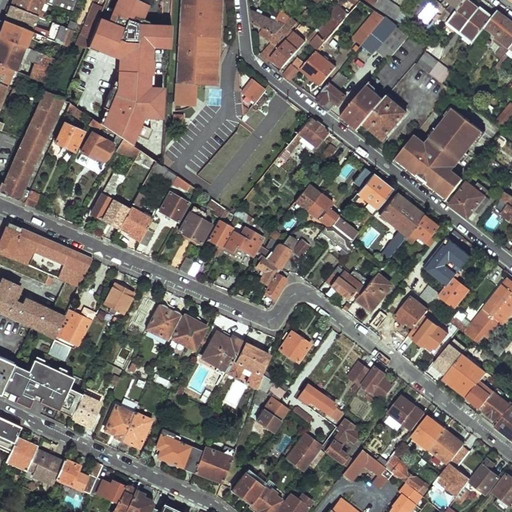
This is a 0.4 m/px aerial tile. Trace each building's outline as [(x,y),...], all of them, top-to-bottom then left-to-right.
[(38,0),(13,0),(11,5),(38,16),(49,21),(50,18),(47,16),(48,13),(40,11),(43,2),(38,0)] [(67,0),(63,11),(72,15),(78,0),(67,0)] [(75,45),(84,49),(86,45),(99,15),(105,0),(93,0),(99,3),(98,5),(93,3),(75,45)] [(109,109),(102,124),(116,132),(122,136),(127,139),(133,131),(137,133),(151,139),(156,128),(150,126),(144,123),(147,116),(154,116),(161,116),(163,86),(151,85),(147,85),(147,73),(152,73),(153,57),(149,56),(149,44),(154,44),(170,45),(171,24),(141,22),(141,16),(144,11),(143,10),(146,2),(141,0),(116,0),(112,11),(116,13),(112,22),(108,20),(99,15),(86,45),(97,50),(97,49),(118,57),(116,74),(103,106),(105,108),(109,109)] [(180,0),(175,82),(173,108),(180,107),(186,104),(190,100),(192,93),(193,85),(195,85),(217,86),(222,3),(218,3),(218,0),(180,0)] [(342,0),(354,9),(360,1),(358,0),(342,0)] [(405,11),(388,0),(380,0),(374,6),(395,21),(405,11)] [(438,0),(433,6),(437,10),(445,0),(438,0)] [(446,0),(452,4),(439,19),(444,24),(447,21),(465,0),(446,0)] [(467,0),(465,0),(447,21),(458,30),(476,7),(467,0)] [(143,10),(144,11),(148,12),(151,4),(146,2),(143,10)] [(8,13),(5,20),(32,32),(38,16),(11,5),(8,13)] [(333,19),(319,36),(317,34),(309,43),(317,50),(351,10),(347,7),(342,13),(336,9),(330,16),(333,19)] [(250,9),(252,24),(264,28),(277,33),(284,25),(250,9)] [(511,45),(511,21),(498,10),(492,19),(486,27),(498,36),(496,38),(504,44),(496,54),(502,59),(510,48),(511,45)] [(385,17),(376,11),(363,27),(371,34),(385,17)] [(481,11),(464,33),(474,42),(476,39),(486,27),(492,19),(481,11)] [(38,16),(32,32),(46,38),(53,22),(49,21),(38,16)] [(371,34),(361,45),(372,55),(376,51),(397,27),(398,26),(386,16),(385,17),(371,34)] [(261,34),(274,43),(260,58),(266,63),(270,59),(289,37),(286,34),(292,27),(291,26),(293,22),(290,18),(284,25),(277,33),(264,28),(261,34)] [(2,29),(0,34),(0,35),(25,48),(29,38),(42,43),(43,40),(45,41),(46,38),(32,32),(5,20),(2,29)] [(53,22),(46,38),(61,44),(67,28),(53,22)] [(353,38),(361,45),(371,34),(363,27),(353,38)] [(397,27),(376,51),(387,60),(408,37),(397,27)] [(67,28),(61,44),(66,46),(72,30),(67,28)] [(273,62),(281,69),(304,42),(293,32),(289,37),(270,59),(273,62)] [(0,63),(13,69),(16,70),(25,48),(0,35),(0,63)] [(25,48),(21,58),(27,61),(31,51),(25,48)] [(511,49),(510,48),(495,68),(500,71),(506,64),(505,63),(510,56),(511,53),(511,49)] [(37,50),(36,53),(53,61),(55,58),(37,50)] [(31,51),(27,61),(34,65),(49,72),(53,61),(36,53),(31,51)] [(303,65),(300,69),(320,86),(335,68),(315,51),(303,65)] [(452,71),(426,52),(416,65),(442,84),(452,71)] [(295,60),(282,75),(290,81),(300,69),(303,65),(295,60)] [(0,81),(8,85),(13,69),(0,63),(0,81)] [(34,65),(30,76),(45,82),(49,72),(34,65)] [(254,78),(240,67),(242,84),(242,89),(244,90),(257,101),(267,89),(254,78)] [(340,87),(348,80),(340,72),(333,80),(340,87)] [(328,84),(314,100),(328,111),(334,103),(338,105),(345,96),(328,84)] [(354,127),(358,130),(363,124),(385,98),(381,95),(368,84),(341,116),(354,127)] [(195,85),(193,85),(192,93),(190,100),(186,104),(180,107),(173,108),(173,109),(194,110),(195,85)] [(45,90),(0,190),(0,192),(18,201),(23,188),(63,98),(45,90)] [(385,98),(363,124),(383,140),(405,113),(386,96),(385,98)] [(252,106),(243,99),(245,114),(252,106)] [(83,112),(70,102),(68,107),(79,116),(83,112)] [(511,120),(511,102),(511,103),(497,120),(506,128),(511,120)] [(109,109),(105,108),(99,122),(102,124),(109,109)] [(408,143),(396,158),(448,199),(463,180),(451,171),(482,132),(453,110),(426,145),(420,153),(408,143)] [(173,114),(172,123),(182,124),(183,114),(173,114)] [(147,116),(144,123),(150,126),(154,116),(147,116)] [(310,117),(286,148),(290,151),(303,136),(315,146),(328,130),(310,117)] [(63,123),(54,143),(73,151),(82,132),(63,123)] [(133,131),(127,139),(132,143),(137,133),(133,131)] [(116,132),(111,140),(117,144),(122,136),(116,132)] [(89,133),(80,152),(91,158),(93,155),(103,160),(110,145),(89,133)] [(420,153),(426,145),(414,135),(408,143),(420,153)] [(117,144),(117,145),(128,152),(125,157),(132,161),(139,148),(132,143),(127,139),(122,136),(117,144)] [(329,145),(322,153),(328,158),(335,149),(329,145)] [(479,163),(473,170),(479,175),(485,167),(479,163)] [(114,170),(90,213),(101,219),(111,200),(124,176),(114,170)] [(365,171),(357,181),(362,186),(370,175),(365,171)] [(362,186),(356,193),(376,210),(390,191),(370,175),(362,186)] [(174,186),(186,191),(189,184),(177,178),(174,186)] [(466,182),(449,205),(467,218),(473,211),(477,214),(489,200),(466,182)] [(308,183),(294,201),(299,205),(306,211),(321,193),(308,183)] [(23,188),(18,201),(24,203),(30,191),(23,188)] [(510,204),(503,214),(511,221),(511,194),(506,190),(500,198),(510,204)] [(30,191),(24,203),(33,207),(38,195),(30,191)] [(168,191),(157,210),(176,220),(186,201),(168,191)] [(311,215),(303,226),(314,225),(315,225),(320,219),(327,210),(333,203),(321,193),(306,211),(311,215)] [(356,193),(351,200),(371,216),(376,210),(356,193)] [(393,238),(375,262),(381,266),(385,260),(396,246),(403,237),(409,230),(421,213),(395,193),(379,214),(388,221),(387,223),(392,227),(394,226),(399,229),(392,237),(393,238)] [(489,200),(477,214),(483,218),(500,198),(494,194),(489,200)] [(213,199),(210,203),(223,211),(225,207),(213,199)] [(111,200),(101,219),(117,228),(128,209),(111,200)] [(128,209),(117,228),(139,241),(145,229),(150,219),(129,207),(128,209)] [(223,211),(220,216),(224,217),(229,209),(225,207),(223,211)] [(190,210),(179,229),(201,242),(212,224),(190,210)] [(327,210),(320,219),(325,224),(322,227),(323,227),(324,227),(328,228),(337,217),(327,210)] [(436,225),(421,213),(409,230),(403,237),(410,242),(416,235),(423,241),(429,246),(435,239),(437,236),(431,232),(436,225)] [(218,219),(208,237),(218,243),(214,252),(218,254),(240,216),(236,214),(229,226),(218,219)] [(324,227),(321,231),(342,248),(339,251),(345,257),(355,245),(351,242),(357,233),(337,217),(328,228),(324,227)] [(9,222),(0,243),(0,252),(10,256),(56,276),(67,281),(79,286),(93,258),(9,222)] [(245,225),(234,243),(253,254),(264,236),(245,225)] [(454,228),(452,231),(460,237),(462,234),(454,228)] [(145,229),(139,241),(146,245),(153,233),(145,229)] [(276,243),(267,256),(280,266),(296,240),(288,236),(280,245),(276,242),(276,243)] [(448,236),(425,265),(449,284),(454,277),(457,273),(446,263),(451,257),(462,266),(471,255),(448,236)] [(272,239),(262,253),(264,254),(267,256),(276,243),(277,242),(272,239)] [(302,239),(293,251),(300,257),(309,245),(302,239)] [(264,254),(256,266),(264,272),(259,278),(268,285),(280,266),(267,256),(264,254)] [(188,255),(180,268),(188,272),(195,259),(188,255)] [(10,256),(8,261),(52,279),(55,279),(56,276),(10,256)] [(195,259),(188,272),(194,275),(201,261),(195,259)] [(339,265),(327,279),(331,283),(330,285),(348,298),(356,289),(343,279),(347,272),(339,265)] [(268,285),(264,292),(274,297),(289,272),(280,266),(268,285)] [(376,271),(356,298),(371,309),(391,283),(376,271)] [(419,291),(427,286),(421,277),(413,283),(419,291)] [(433,304),(432,305),(433,305),(437,308),(444,299),(455,307),(470,289),(454,277),(449,284),(442,292),(433,304)] [(455,317),(452,320),(475,338),(511,292),(511,279),(509,277),(468,328),(455,317)] [(0,310),(35,326),(34,328),(54,338),(79,286),(67,281),(53,311),(17,295),(21,287),(2,278),(0,282),(0,310)] [(116,283),(106,302),(124,312),(134,293),(116,283)] [(422,295),(433,304),(442,292),(431,284),(422,295)] [(511,292),(475,338),(478,341),(484,334),(488,336),(501,320),(503,322),(511,311),(511,292)] [(414,296),(397,317),(403,322),(405,320),(415,328),(426,314),(430,309),(414,296)] [(137,319),(148,325),(160,303),(149,297),(137,319)] [(348,301),(343,308),(346,310),(351,304),(348,301)] [(148,325),(147,327),(169,339),(182,314),(160,303),(148,325)] [(92,319),(95,312),(84,308),(81,314),(92,319)] [(380,310),(370,323),(378,328),(387,316),(380,310)] [(72,312),(60,335),(78,345),(91,320),(72,312)] [(185,314),(173,336),(194,347),(206,325),(185,314)] [(415,328),(410,335),(434,353),(450,333),(426,314),(415,328)] [(115,317),(111,324),(116,327),(120,319),(115,317)] [(287,338),(281,346),(298,360),(312,342),(294,329),(290,334),(287,332),(284,336),(287,338)] [(216,330),(201,355),(228,369),(235,357),(244,340),(233,334),(231,337),(216,330)] [(498,339),(490,350),(499,357),(507,347),(498,339)] [(72,348),(55,340),(48,355),(65,362),(72,348)] [(235,357),(228,369),(239,375),(245,364),(249,367),(258,347),(247,342),(238,359),(235,357)] [(254,369),(248,380),(259,386),(260,385),(265,372),(264,372),(262,371),(270,353),(258,347),(249,367),(254,369)] [(495,357),(485,349),(480,355),(491,363),(495,357)] [(470,393),(487,372),(464,353),(446,375),(470,393)] [(76,379),(67,375),(69,371),(59,367),(57,371),(44,365),(45,361),(35,356),(29,371),(15,365),(4,391),(18,398),(16,403),(31,409),(37,396),(43,399),(41,403),(73,418),(83,395),(71,390),(76,379)] [(0,395),(1,396),(4,391),(15,365),(0,358),(0,395)] [(360,361),(350,375),(359,382),(355,387),(357,389),(371,370),(360,361)] [(378,366),(358,392),(360,393),(363,388),(368,392),(367,394),(374,399),(378,394),(382,398),(394,382),(384,374),(386,372),(378,366)] [(260,385),(259,386),(270,392),(277,380),(265,372),(260,385)] [(117,382),(120,376),(114,373),(111,379),(117,382)] [(470,393),(446,375),(444,378),(468,396),(470,393)] [(485,375),(481,380),(486,384),(490,379),(485,375)] [(277,380),(270,392),(273,395),(279,400),(287,389),(277,380)] [(470,393),(468,396),(479,405),(492,389),(486,384),(481,380),(470,393)] [(308,382),(297,396),(307,404),(310,399),(336,418),(340,412),(333,406),(336,403),(308,382)] [(85,395),(101,403),(105,394),(89,387),(87,391),(85,395)] [(73,418),(72,419),(91,428),(102,403),(101,403),(85,395),(87,391),(85,390),(83,395),(73,418)] [(494,390),(481,406),(500,421),(511,405),(511,401),(510,400),(509,402),(494,390)] [(401,393),(394,402),(388,410),(398,417),(399,415),(404,419),(402,421),(412,428),(425,412),(416,404),(414,406),(409,403),(411,401),(401,393)] [(269,403),(258,418),(274,429),(289,408),(288,407),(279,400),(273,395),(268,401),(269,403)] [(117,404),(105,428),(116,433),(115,436),(122,439),(137,405),(138,402),(134,400),(130,410),(117,404)] [(137,405),(122,439),(140,447),(152,419),(138,412),(140,407),(137,405)] [(511,405),(500,421),(496,425),(508,435),(510,433),(511,434),(511,405)] [(0,444),(11,450),(18,436),(22,427),(0,416),(0,444)] [(344,416),(337,427),(340,429),(346,434),(354,440),(359,433),(353,428),(351,421),(344,416)] [(428,417),(414,434),(430,447),(444,429),(446,427),(440,423),(436,424),(428,417)] [(164,429),(159,443),(164,445),(159,457),(196,471),(202,451),(180,442),(181,436),(164,429)] [(328,439),(323,445),(342,460),(348,452),(338,445),(346,434),(340,429),(337,432),(336,430),(331,436),(333,438),(331,441),(328,439)] [(444,429),(430,447),(449,463),(451,461),(464,445),(465,443),(456,436),(454,438),(444,429)] [(303,433),(287,455),(305,468),(310,462),(320,447),(321,446),(316,442),(313,439),(303,433)] [(11,450),(6,461),(28,470),(37,449),(38,446),(25,440),(26,439),(18,436),(11,450)] [(320,437),(316,442),(321,446),(325,440),(320,437)] [(464,445),(451,461),(458,467),(471,451),(464,445)] [(202,451),(196,471),(207,475),(206,477),(223,483),(233,456),(204,446),(202,451)] [(320,447),(310,462),(313,464),(324,450),(320,447)] [(346,467),(343,471),(352,478),(363,463),(370,469),(371,468),(378,473),(372,481),(379,486),(386,476),(387,477),(392,471),(383,464),(375,458),(361,447),(354,457),(348,465),(346,467)] [(28,470),(26,475),(33,478),(34,475),(43,479),(54,484),(57,477),(62,464),(52,459),(53,456),(37,449),(28,470)] [(348,452),(342,460),(348,465),(354,457),(348,452)] [(386,460),(383,464),(392,471),(405,481),(416,490),(423,480),(415,474),(413,476),(404,468),(405,467),(397,460),(399,459),(392,453),(386,460)] [(379,454),(375,458),(383,464),(386,460),(379,454)] [(53,456),(52,459),(62,464),(64,461),(53,456)] [(489,457),(471,481),(486,493),(499,476),(490,468),(495,462),(489,457)] [(62,464),(57,477),(91,493),(98,477),(104,464),(95,461),(90,472),(93,473),(90,479),(85,477),(86,476),(80,473),(79,475),(77,473),(80,465),(65,458),(64,461),(62,464)] [(249,468),(233,489),(251,503),(264,485),(267,482),(249,468)] [(445,473),(436,485),(440,488),(434,495),(444,503),(453,491),(458,495),(464,488),(445,473)] [(511,475),(508,473),(494,491),(501,496),(507,501),(511,504),(511,475)] [(91,493),(87,501),(94,504),(96,499),(104,503),(107,497),(118,502),(126,486),(113,479),(111,483),(98,477),(91,493)] [(43,479),(42,483),(47,485),(43,494),(49,497),(54,484),(43,479)] [(268,479),(267,482),(264,485),(269,489),(272,487),(274,483),(268,479)] [(431,486),(423,480),(416,490),(421,494),(424,496),(431,486)] [(416,490),(405,481),(398,490),(400,492),(385,511),(360,511),(339,496),(330,508),(335,511),(407,511),(421,494),(416,490)] [(264,485),(251,503),(260,510),(258,511),(271,511),(281,498),(276,494),(277,491),(272,487),(269,489),(264,485)] [(118,502),(113,511),(124,511),(135,490),(126,486),(118,502)] [(471,491),(465,486),(464,488),(458,495),(456,499),(461,503),(471,491)] [(135,490),(124,511),(148,511),(153,502),(151,500),(152,497),(135,490)] [(292,493),(277,511),(304,511),(313,500),(303,493),(299,498),(292,493)] [(501,496),(497,500),(503,505),(507,501),(501,496)]
